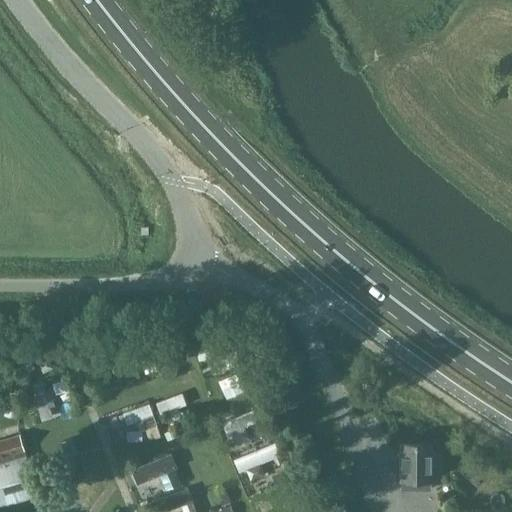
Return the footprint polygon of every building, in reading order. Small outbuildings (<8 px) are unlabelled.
[(183,384),(161,390),(165,401),(186,396),(183,384)] [(17,402),(6,399),(3,413),(15,416),(17,402)] [(0,442),(0,499),(32,489),(17,438),(0,442)] [(402,442),(402,479),(402,489),(430,489),(430,474),(442,474),(442,454),(429,454),(429,442),(402,442)] [(164,462),(171,478),(183,472),(177,456),(164,462)]
